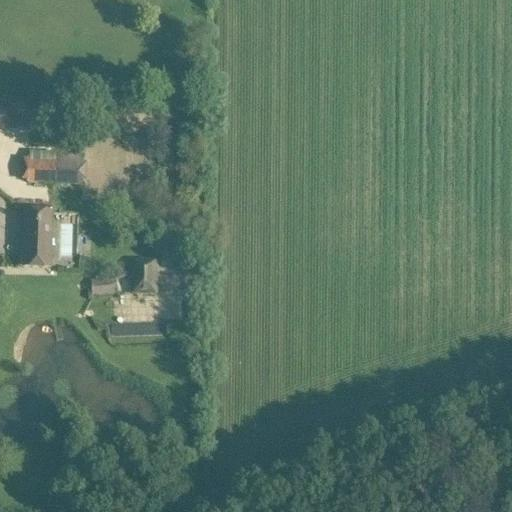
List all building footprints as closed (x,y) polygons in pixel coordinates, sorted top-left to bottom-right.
[(0,126),(13,127),(14,109),(0,108),(0,126)] [(23,159),(21,182),(28,182),(28,184),(70,186),(70,183),(81,184),(82,157),(60,156),(60,152),(53,152),(53,151),(31,149),(31,154),(29,154),(29,160),(23,159)] [(23,211),(22,258),(52,259),(53,212),(23,211)] [(158,296),(157,260),(130,260),(130,296),(158,296)] [(90,283),(91,297),(107,296),(107,283),(90,283)]
